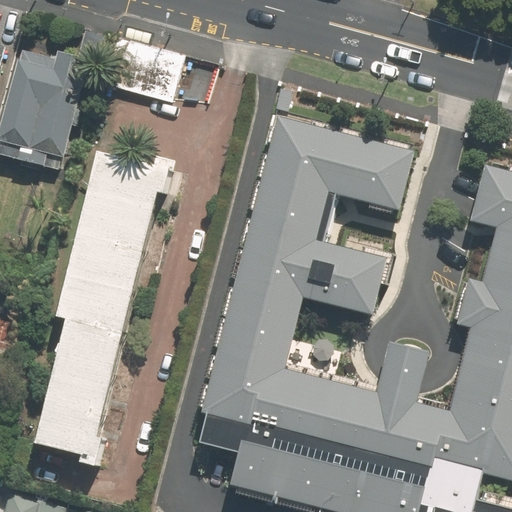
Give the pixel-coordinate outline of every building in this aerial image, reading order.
[(192,56),(126,36),(112,85),(178,104),(192,56)] [(24,50),(22,50),(0,129),(4,130),(0,145),(61,162),(65,148),(66,148),(93,50),(62,42),(59,51),(26,42),(24,50)] [(511,511),(511,495),(497,492),(502,471),(511,473),(511,160),(503,158),(487,218),(506,223),(493,270),(473,265),(458,321),(478,326),(461,392),(314,354),(329,297),(383,311),(398,253),(331,236),(345,180),(416,198),(431,140),(299,106),(214,431),(251,441),(244,467),(414,511),(511,511)] [(87,465),(105,469),(111,442),(105,441),(164,200),(172,202),(180,170),(105,152),(65,319),(76,322),(46,446),(89,457),(87,465)] [(0,362),(7,364),(19,319),(1,314),(8,290),(0,288),(0,362)] [(40,434),(14,428),(4,471),(31,477),(40,434)] [(94,511),(21,488),(12,511),(4,511),(0,510),(0,511),(94,511)]
